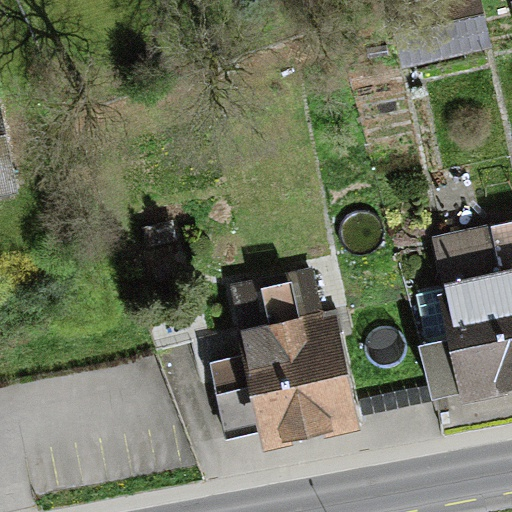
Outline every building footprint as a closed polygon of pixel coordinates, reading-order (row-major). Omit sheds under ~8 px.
[(409,0),(395,3),(405,43),(475,28),(479,43),(499,39),(490,0),(409,0)] [(0,176),(14,174),(0,106),(0,176)] [(421,295),(432,345),(424,346),(434,392),(511,374),(511,231),(443,247),(452,288),(421,295)] [(315,274),(237,290),(250,350),(211,358),(228,435),(266,427),(345,410),(315,274)] [(412,295),(340,309),(359,408),(434,392),(424,346),(412,295)] [(131,298),(0,322),(0,383),(142,358),(131,298)]
